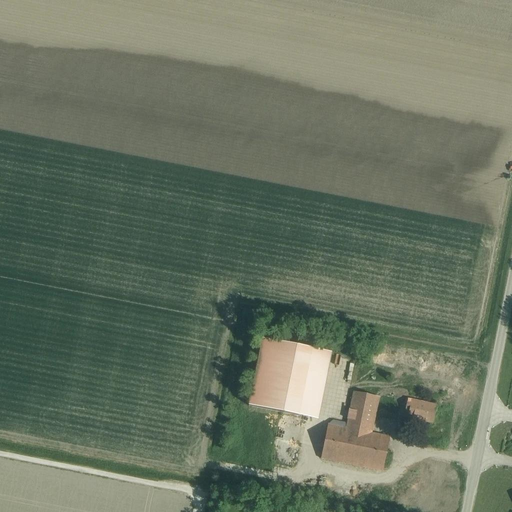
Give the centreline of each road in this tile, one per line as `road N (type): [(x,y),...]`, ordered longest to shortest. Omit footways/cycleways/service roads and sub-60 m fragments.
road 1 (unclassified): [(466,511),(511,262)]
road 2 (unknown): [(397,431),(381,465),(317,458),(310,453),(317,413),(323,405),(341,407)]
